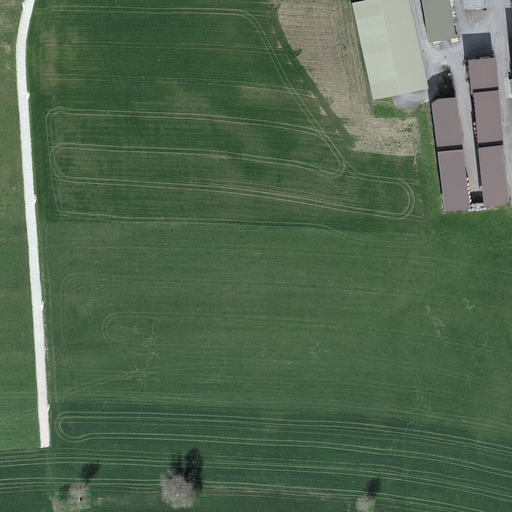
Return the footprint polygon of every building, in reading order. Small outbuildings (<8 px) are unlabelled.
[(401,0),(382,0),(350,8),(372,101),(422,89),(401,0)] [(446,0),(419,0),(428,44),(454,40),(446,0)] [(487,0),(460,0),(462,10),(489,7),(487,0)] [(489,62),(467,64),(482,209),(504,206),(489,62)] [(451,102),(431,105),(434,131),(445,215),(465,212),(451,102)]
